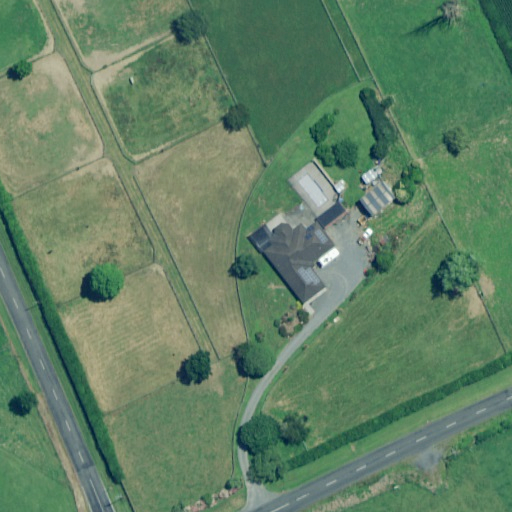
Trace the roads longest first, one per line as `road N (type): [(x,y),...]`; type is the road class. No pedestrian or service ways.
road 1 (unclassified): [(274,511),(511,398)]
road 2 (unclassified): [(102,511),(0,272)]
